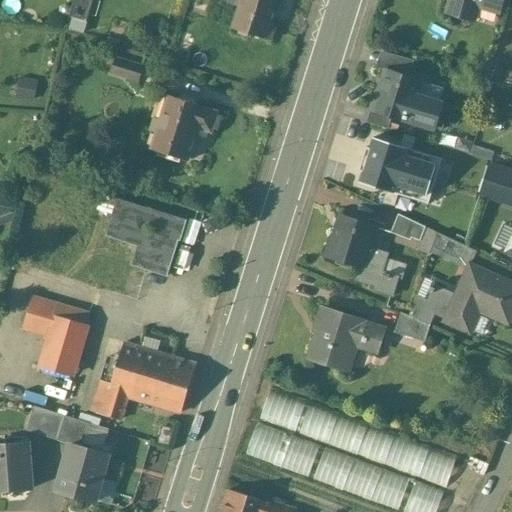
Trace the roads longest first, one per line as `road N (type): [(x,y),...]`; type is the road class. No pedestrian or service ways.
road 1 (secondary): [(344,0),(184,511)]
road 2 (unknown): [(226,377),(40,349)]
